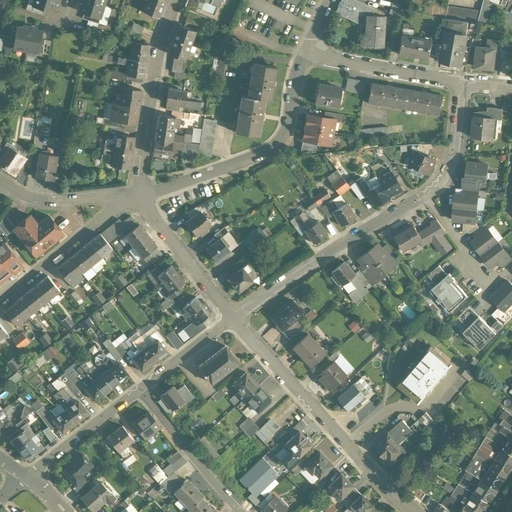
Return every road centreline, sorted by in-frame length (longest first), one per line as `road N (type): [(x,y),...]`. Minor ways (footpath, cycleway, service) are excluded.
road 1 (residential): [(233,319),(413,511)]
road 2 (residential): [(308,47),(280,143),(138,196)]
road 3 (residential): [(425,195),(233,319)]
road 4 (residential): [(175,0),(153,61),(138,196)]
road 5 (residential): [(117,197),(116,208),(0,303)]
road 6 (residential): [(460,81),(332,59),(308,47)]
road 7 (residential): [(138,392),(238,511)]
road 8 (residential): [(138,196),(233,319)]
road 9 (residential): [(138,392),(27,476)]
road 10 (residential): [(460,81),(449,172),(425,195)]
road 11 (residential): [(0,182),(38,201),(117,197)]
